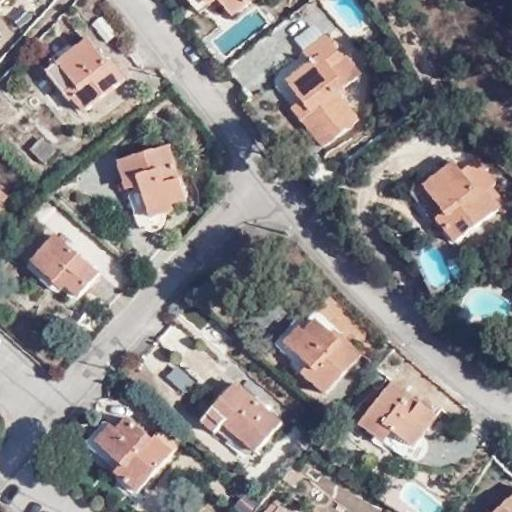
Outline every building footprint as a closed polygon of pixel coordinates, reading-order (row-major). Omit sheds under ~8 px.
[(228,0),(235,9),(247,0),(228,0)] [(335,69),(349,59),(328,33),(302,50),(314,66),(289,83),(310,110),(300,117),(325,149),(358,124),(338,94),(348,86),(335,69)] [(78,38),(39,71),(62,96),(67,93),(81,109),(119,74),(103,57),(98,61),(78,38)] [(362,76),(349,59),(335,69),(348,86),(362,76)] [(166,138),(118,152),(126,174),(116,176),(118,183),(145,176),(155,207),(172,202),(170,192),(182,188),(166,138)] [(477,157),(459,172),(478,193),(482,190),(490,181),(494,177),(477,157)] [(478,193),(459,172),(451,164),(422,191),(447,220),(443,224),(460,243),(499,207),(482,190),(478,193)] [(490,181),(482,190),(499,207),(506,200),(490,181)] [(53,231),(28,258),(49,281),(54,276),(73,292),(95,272),(53,231)] [(449,303),(443,311),(452,317),(456,310),(449,303)] [(333,397),(372,357),(357,343),(352,348),(330,328),(321,338),(315,329),(297,350),(324,376),(319,384),(333,397)] [(189,395),(197,382),(174,368),(166,381),(189,395)] [(391,380),(362,422),(381,436),(388,427),(413,446),(436,416),(391,380)] [(242,383),(208,422),(220,433),(230,421),(262,451),(287,424),(242,383)] [(143,496),(178,457),(161,440),(156,445),(135,424),(127,435),(118,429),(103,447),(139,478),(132,486),(143,496)]
